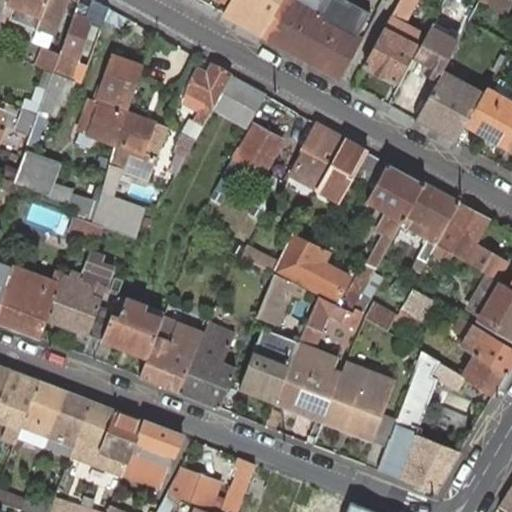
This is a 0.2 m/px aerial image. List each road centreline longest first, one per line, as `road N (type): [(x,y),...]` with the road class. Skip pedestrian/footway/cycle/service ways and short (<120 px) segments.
road 1 (residential): [(430,511),(0,350)]
road 2 (residential): [(142,0),(511,202)]
